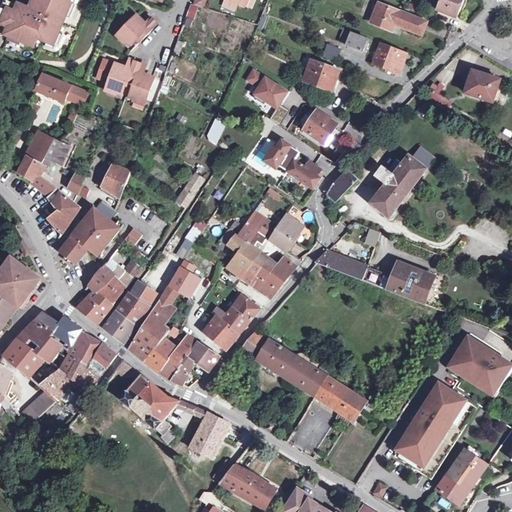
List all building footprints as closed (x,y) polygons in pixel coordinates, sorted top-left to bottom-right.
[(73,0),(36,0),(32,11),(28,10),(24,5),(22,7),(7,1),(0,16),(0,32),(23,42),(25,39),(39,44),(40,41),(55,47),(73,4),(72,4),(73,0)] [(202,0),(195,0),(194,7),(202,10),(205,1),(202,0)] [(441,0),(438,11),(458,18),(464,0),(441,0)] [(381,5),(373,25),(392,32),(395,26),(424,37),(429,24),(381,5)] [(137,17),(121,33),(127,39),(125,41),(131,47),(137,41),(140,44),(158,26),(152,19),(144,27),(142,25),(144,24),(137,17)] [(343,44),(348,45),(352,36),(347,34),(343,44)] [(369,42),(352,36),(348,45),(348,48),(364,53),(369,42)] [(375,65),(396,73),(400,62),(405,64),(408,55),(382,46),(379,55),(375,54),(372,62),(376,63),(375,65)] [(327,47),(325,55),(338,60),(341,52),(327,47)] [(138,64),(130,61),(127,71),(124,70),(125,69),(116,66),(108,87),(115,89),(114,92),(123,95),(124,91),(126,86),(130,87),(138,64)] [(400,62),(396,73),(401,75),(405,64),(400,62)] [(311,63),(305,82),(333,92),(340,73),(311,63)] [(146,67),(138,64),(130,87),(134,89),(132,94),(130,98),(139,101),(140,98),(147,101),(155,80),(146,77),(145,78),(143,77),(146,67)] [(280,105),(288,91),(252,68),(244,81),(256,88),(250,98),(274,113),(270,119),(279,124),(288,110),(280,105)] [(475,72),(467,93),(494,103),(501,82),(493,79),(494,76),(486,72),(485,76),(475,72)] [(46,76),(39,92),(66,104),(73,88),(46,76)] [(432,92),(427,101),(447,113),(452,104),(446,101),(447,99),(432,92)] [(61,104),(49,101),(43,124),(55,127),(61,104)] [(71,123),(75,125),(80,112),(75,110),(70,120),(72,121),(71,123)] [(318,112),(305,131),(326,145),(338,126),(318,112)] [(266,137),(274,121),(261,115),(254,132),(266,137)] [(204,140),(216,145),(226,123),(214,118),(204,140)] [(29,156),(37,160),(45,164),(46,161),(56,141),(56,140),(40,131),(28,155),(29,156)] [(72,149),(56,141),(46,161),(52,163),(53,162),(63,167),(72,149)] [(336,164),(321,154),(312,167),(309,172),(322,180),(336,164)] [(40,175),(40,174),(32,170),(37,160),(29,156),(22,171),(20,175),(23,177),(23,176),(34,182),(33,184),(32,186),(34,187),(40,175)] [(297,163),(309,172),(312,167),(298,157),(294,161),(297,163)] [(389,185),(374,205),(391,219),(427,170),(411,158),(405,166),(400,162),(391,173),(385,169),(379,177),(389,185)] [(32,170),(40,174),(45,164),(37,160),(32,170)] [(43,177),(45,173),(47,169),(49,170),(52,163),(46,161),(45,164),(40,174),(40,175),(43,177)] [(320,183),(322,180),(309,172),(297,163),(289,173),(315,191),(320,183)] [(122,200),(131,173),(115,167),(104,188),(122,200)] [(177,184),(186,189),(195,195),(206,180),(188,169),(177,184)] [(335,185),(330,196),(337,203),(359,180),(348,171),(335,185)] [(80,179),(86,182),(88,178),(79,174),(78,176),(81,177),(80,179)] [(40,175),(34,187),(50,199),(58,190),(53,185),(43,177),(40,175)] [(23,177),(33,184),(34,182),(23,176),(23,177)] [(80,196),(86,182),(80,179),(77,178),(71,188),(80,196)] [(195,195),(186,189),(177,202),(187,208),(195,195)] [(268,189),(265,196),(279,201),(282,194),(268,189)] [(50,199),(48,200),(61,212),(52,219),(51,220),(64,235),(67,230),(82,208),(58,190),(50,199)] [(97,208),(96,210),(112,223),(119,214),(117,212),(103,202),(97,208)] [(64,250),(61,254),(77,266),(89,250),(95,255),(98,251),(102,254),(103,254),(108,247),(113,242),(120,232),(116,229),(118,227),(112,223),(96,210),(64,250)] [(175,254),(184,259),(205,224),(196,219),(175,254)] [(304,231),(294,225),(286,219),(277,232),(272,241),(286,251),(289,253),(304,231)] [(295,222),(294,225),(304,231),(306,229),(295,222)] [(121,223),(118,227),(116,229),(120,232),(125,226),(121,223)] [(247,225),(239,237),(249,245),(258,232),(247,225)] [(265,236),(272,241),(277,232),(270,228),(265,236)] [(135,230),(127,242),(134,248),(144,237),(135,230)] [(222,242),(230,246),(237,236),(230,230),(222,242)] [(378,247),(383,233),(373,230),(368,243),(378,247)] [(237,236),(230,246),(233,247),(242,254),(230,268),(240,276),(244,270),(248,273),(261,254),(249,245),(239,237),(237,236)] [(17,241),(23,257),(30,254),(23,238),(17,241)] [(105,256),(103,254),(102,254),(98,251),(95,255),(99,258),(101,260),(105,256)] [(364,283),(370,269),(329,253),(317,265),(364,283)] [(244,278),(255,286),(262,277),(256,273),(267,259),(261,254),(248,273),(244,278)] [(449,259),(438,254),(435,263),(444,266),(449,259)] [(275,265),(278,267),(284,260),(281,257),(275,265)] [(262,277),(255,286),(261,291),(268,282),(266,280),(278,267),(275,265),(267,259),(256,273),(262,277)] [(285,259),(284,260),(278,267),(291,277),(298,268),(285,259)] [(9,268),(7,269),(10,271),(14,265),(23,270),(25,270),(24,267),(15,260),(11,263),(8,263),(9,268)] [(128,273),(113,260),(109,264),(90,287),(95,292),(108,284),(114,277),(127,288),(135,279),(128,273)] [(136,264),(128,273),(135,279),(143,269),(136,264)] [(20,309),(21,308),(34,291),(26,285),(31,277),(29,276),(29,274),(29,272),(25,270),(23,270),(14,265),(10,271),(7,269),(5,272),(0,279),(0,334),(11,319),(20,309)] [(396,279),(391,293),(425,306),(436,278),(401,265),(396,279)] [(182,267),(178,274),(186,280),(191,272),(182,267)] [(291,277),(278,267),(266,280),(268,282),(279,290),(283,286),(291,277)] [(364,283),(378,288),(391,293),(396,279),(370,269),(364,283)] [(34,291),(38,284),(42,279),(31,272),(29,272),(29,274),(29,276),(31,277),(26,285),(34,291)] [(170,287),(180,294),(187,297),(195,285),(186,280),(178,274),(170,287)] [(79,309),(90,317),(100,325),(112,309),(127,288),(114,277),(108,284),(95,292),(98,294),(95,298),(92,296),(79,309)] [(144,306),(152,307),(160,295),(141,282),(130,295),(144,306)] [(268,282),(261,291),(272,299),(279,290),(268,282)] [(170,287),(144,330),(156,339),(165,327),(176,311),(170,307),(180,294),(170,287)] [(135,333),(152,307),(144,306),(130,295),(105,330),(120,342),(125,345),(135,333)] [(240,313),(249,301),(243,296),(228,315),(224,321),(241,334),(252,322),(240,313)] [(262,311),(249,301),(240,313),(252,322),(262,311)] [(216,314),(219,317),(224,321),(228,315),(220,310),(216,314)] [(57,335),(63,325),(57,322),(46,315),(38,322),(51,331),(57,335)] [(224,321),(219,317),(207,333),(228,350),(235,342),(241,334),(224,321)] [(67,350),(74,355),(78,359),(83,351),(91,336),(85,333),(85,331),(76,324),(68,319),(63,325),(57,335),(71,345),(67,350)] [(38,322),(30,328),(28,330),(21,339),(48,362),(52,365),(56,358),(46,350),(40,346),(51,331),(38,322)] [(171,332),(165,327),(156,339),(162,343),(166,339),(170,333),(171,332)] [(175,327),(171,332),(170,333),(176,338),(181,331),(175,327)] [(162,343),(156,339),(144,330),(132,350),(144,360),(147,362),(162,343)] [(57,335),(51,331),(40,346),(46,350),(54,339),(57,335)] [(244,350),(260,360),(273,341),(259,332),(244,350)] [(91,336),(83,351),(98,357),(105,345),(91,336)] [(191,337),(175,359),(183,365),(187,358),(190,360),(200,343),(191,337)] [(511,365),(494,354),(467,337),(447,370),(493,399),(511,367),(511,365)] [(13,349),(41,370),(48,362),(21,339),(13,349)] [(46,350),(56,358),(63,347),(54,339),(46,350)] [(183,365),(175,359),(169,355),(177,345),(175,343),(173,345),(166,339),(162,343),(147,362),(159,371),(172,382),(183,365)] [(289,363),(294,355),(273,341),(260,360),(268,366),(281,374),(284,369),(289,363)] [(197,363),(211,373),(216,366),(223,357),(200,343),(190,360),(196,364),(197,363)] [(98,357),(83,351),(78,359),(81,361),(94,367),(103,372),(106,368),(109,369),(119,356),(107,346),(105,345),(98,357)] [(33,379),(41,370),(13,349),(6,357),(16,364),(33,379)] [(299,359),(294,355),(289,363),(284,369),(288,372),(285,377),(298,385),(317,397),(329,378),(325,375),(328,370),(321,366),(319,371),(316,370),(319,365),(302,354),(299,359)] [(69,377),(76,368),(81,361),(78,359),(74,355),(61,372),(69,377)] [(183,365),(192,372),(196,364),(190,360),(187,358),(183,365)] [(81,361),(76,368),(89,374),(83,384),(85,385),(94,389),(103,372),(94,367),(81,361)] [(9,386),(11,381),(14,374),(0,363),(0,392),(4,395),(7,398),(9,400),(14,389),(9,386)] [(127,364),(118,376),(130,386),(139,374),(127,364)] [(192,372),(183,365),(172,382),(180,385),(184,387),(192,372)] [(74,380),(83,384),(89,374),(76,368),(69,377),(74,380)] [(61,372),(56,377),(65,383),(69,377),(61,372)] [(167,421),(179,407),(182,402),(172,398),(144,375),(131,391),(124,401),(135,408),(165,436),(163,438),(170,445),(178,436),(172,431),(175,428),(167,421)] [(50,382),(65,394),(70,387),(65,383),(56,377),(50,382)] [(69,377),(65,383),(70,387),(74,380),(69,377)] [(341,413),(354,394),(329,378),(317,397),(331,407),(341,413)] [(58,401),(65,394),(50,382),(43,388),(48,392),(58,401)] [(476,406),(438,382),(417,415),(393,453),(431,477),(476,406)] [(92,393),(94,389),(85,385),(81,391),(88,398),(92,393)] [(58,401),(48,392),(23,416),(32,426),(38,419),(46,412),(57,402),(58,401)] [(354,394),(341,413),(356,423),(369,403),(354,394)] [(64,409),(57,402),(46,412),(53,419),(64,409)] [(71,406),(68,409),(76,415),(84,407),(78,402),(72,408),(71,406)] [(182,402),(179,407),(188,411),(191,406),(182,402)] [(191,406),(188,411),(197,415),(200,409),(191,406)] [(207,412),(205,411),(200,409),(197,415),(208,420),(211,413),(207,412)] [(233,425),(211,413),(208,420),(194,448),(216,459),(223,445),(233,425)] [(272,423),(267,430),(275,435),(280,428),(272,423)] [(22,435),(25,440),(35,459),(44,452),(29,428),(22,435)] [(490,466),(467,450),(455,469),(440,490),(462,506),(490,466)] [(218,478),(224,483),(238,466),(231,461),(218,478)] [(238,465),(238,466),(224,483),(223,485),(253,504),(254,503),(268,511),(279,490),(258,476),(238,465)] [(382,499),(388,487),(379,482),(372,494),(382,499)] [(499,496),(511,491),(511,482),(496,488),(499,496)] [(315,500),(299,489),(284,511),(306,511),(313,502),(315,500)] [(319,511),(320,510),(322,507),(318,505),(313,502),(306,511),(319,511)]
